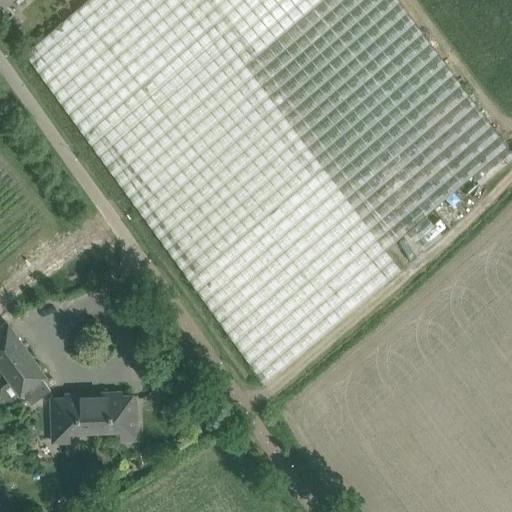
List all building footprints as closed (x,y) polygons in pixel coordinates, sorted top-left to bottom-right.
[(7,4),(11,0),(0,0),(0,16),(5,22),(15,13),(7,4)] [(87,0),(30,49),(25,53),(265,384),(403,269),(386,247),(409,228),(410,230),(424,249),(442,233),(427,216),(425,214),(473,174),(481,184),(511,156),(511,153),(401,0),(87,0)] [(49,388),(43,382),(46,379),(7,324),(0,329),(0,363),(11,380),(2,386),(1,393),(5,399),(12,400),(21,394),(28,403),(49,388)] [(161,368),(146,381),(154,390),(169,377),(161,368)] [(121,393),(94,394),(95,430),(137,428),(136,416),(136,396),(121,396),(121,393)] [(67,398),(52,399),(53,419),(53,431),(95,430),(94,394),(66,395),(67,398)] [(195,441),(189,431),(176,440),(181,449),(195,441)]
